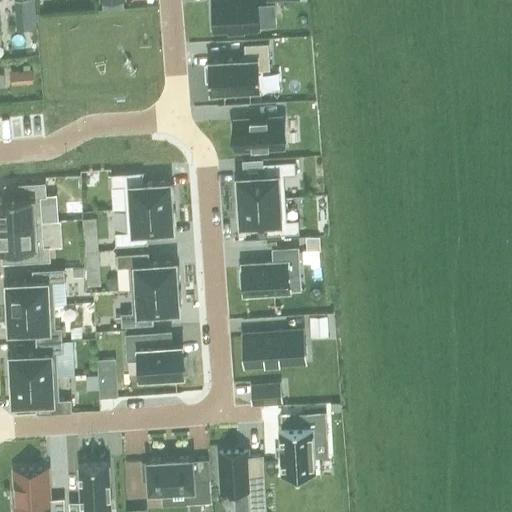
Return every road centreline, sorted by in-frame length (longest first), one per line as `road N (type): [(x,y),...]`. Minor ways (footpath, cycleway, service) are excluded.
road 1 (residential): [(0,429),(203,414),(215,405),(201,160),(178,120)]
road 2 (residential): [(0,154),(39,151),(96,123),(178,120)]
road 3 (residential): [(178,120),(170,0)]
